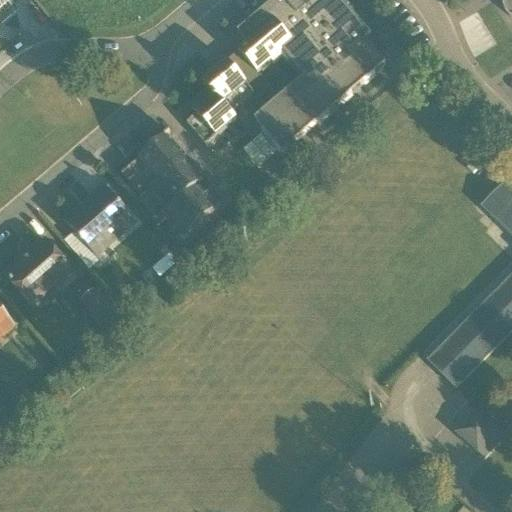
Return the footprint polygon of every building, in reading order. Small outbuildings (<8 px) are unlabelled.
[(0,0),(0,31),(16,16),(0,0)] [(276,148),(290,148),(384,68),(384,66),(365,43),(370,38),(337,0),(300,0),(298,3),(296,2),(290,7),(283,0),(277,0),(236,36),(245,46),(201,85),(210,96),(192,113),(195,117),(185,126),(204,148),(234,123),(236,125),(248,114),(241,106),(251,97),(255,100),(268,89),(258,76),(260,75),(262,76),(270,69),(268,67),(270,66),(273,69),(285,60),(303,80),(303,81),(254,123),(276,148)] [(511,0),(507,0),(501,10),(503,19),(511,24),(511,0)] [(170,216),(187,235),(223,203),(190,165),(187,168),(163,140),(121,176),(127,183),(136,175),(166,210),(152,222),(157,227),(170,216)] [(511,276),(427,364),(455,391),(511,333),(511,196),(503,187),(481,209),(511,240),(511,276)] [(135,227),(104,194),(67,229),(97,262),(135,227)] [(6,285),(31,312),(73,273),(48,246),(6,285)] [(174,264),(163,250),(150,260),(161,274),(174,264)] [(118,313),(98,289),(84,300),(103,325),(118,313)] [(0,340),(12,330),(0,316),(0,340)] [(477,455),(504,425),(480,405),(454,435),(477,455)] [(504,425),(477,455),(483,461),(510,431),(504,425)]
